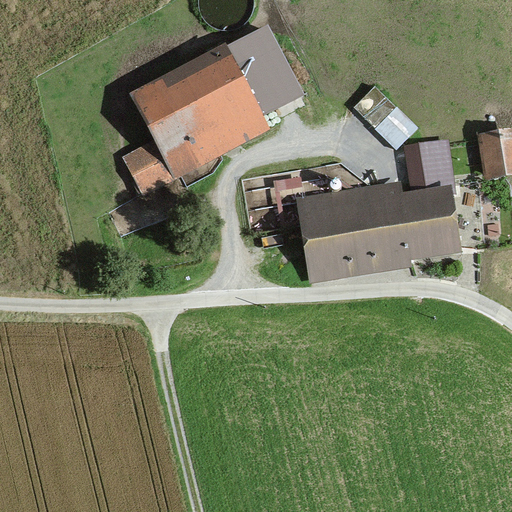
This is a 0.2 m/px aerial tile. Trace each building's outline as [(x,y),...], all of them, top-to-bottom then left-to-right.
[(279,26),(243,44),(276,112),(312,95),(279,26)] [(243,44),(145,93),(164,131),(124,153),(146,194),(282,123),(276,112),(243,44)] [(425,125),(380,80),(357,102),(402,148),(425,125)] [(511,132),(491,134),(494,175),(511,173),(511,132)] [(453,141),(413,147),(418,182),(458,176),(453,141)] [(418,182),(311,196),(322,275),(482,254),(471,175),(458,176),(418,182)]
